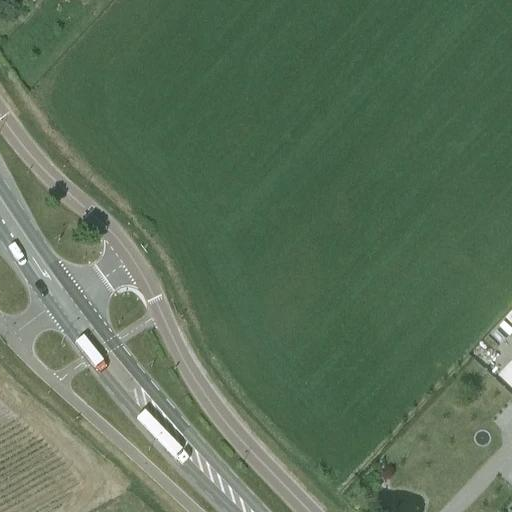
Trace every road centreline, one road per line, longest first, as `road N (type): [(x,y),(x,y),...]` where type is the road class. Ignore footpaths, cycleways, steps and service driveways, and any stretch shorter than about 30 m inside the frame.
road 1 (unclassified): [(131,260),(217,406),(305,511)]
road 2 (primary): [(245,511),(99,356),(64,305)]
road 3 (unclassified): [(0,112),(131,260)]
